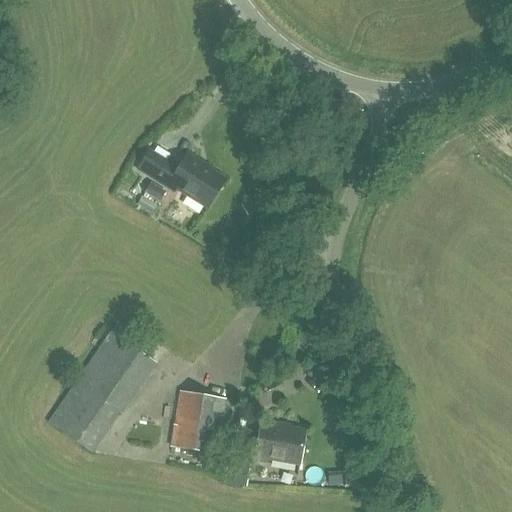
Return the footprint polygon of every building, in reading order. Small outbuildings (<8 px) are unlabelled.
[(209,206),(225,178),(200,164),(202,161),(187,153),(179,168),(149,151),(138,170),(175,191),(177,188),(209,206)] [(156,363),(111,332),(79,378),(125,409),(156,363)] [(121,414),(125,409),(79,378),(49,423),(92,453),(119,414),(121,414)] [(218,454),(227,399),(181,392),(172,447),(218,454)] [(245,439),(241,459),(266,463),(266,457),(300,463),(305,431),(278,427),(278,424),(261,421),(258,441),(245,439)]
